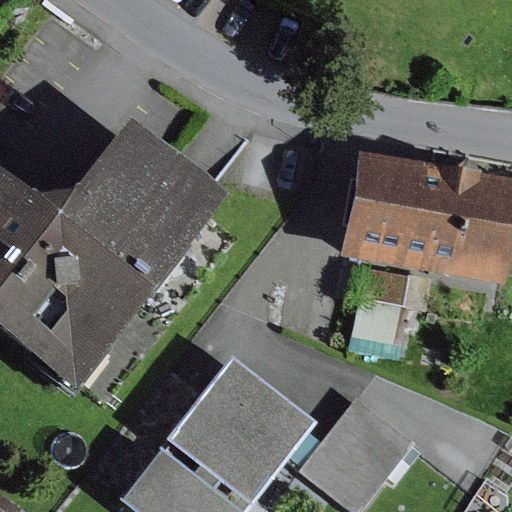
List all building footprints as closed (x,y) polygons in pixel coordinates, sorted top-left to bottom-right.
[(31,207),(0,184),(0,345),(69,400),(224,198),(191,174),(167,156),(127,126),(66,200),(31,207)] [(511,213),(511,187),(356,160),(338,262),(499,290),(511,213)] [(406,280),(351,271),(347,299),(402,307),(406,280)] [(399,314),(357,307),(351,339),(393,346),(399,314)] [(308,427),(226,363),(163,444),(170,450),(162,460),(155,454),(115,505),(123,511),(231,511),(239,502),(245,507),(308,427)] [(368,511),(416,447),(356,403),(297,483),(335,511),(368,511)]
